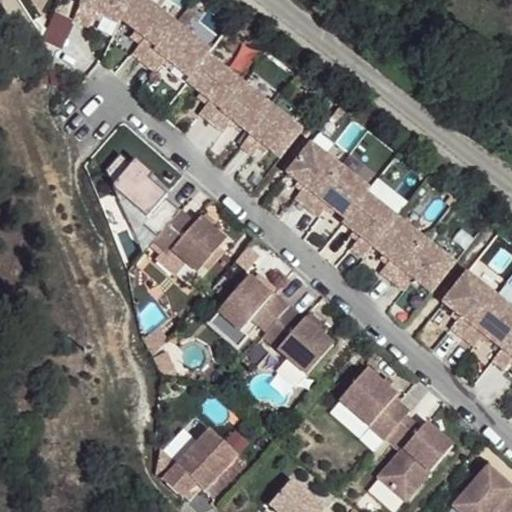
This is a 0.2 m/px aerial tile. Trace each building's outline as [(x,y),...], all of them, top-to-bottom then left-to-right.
[(100,17),(116,25),(118,20),(127,0),(81,0),(71,20),(86,28),(91,18),(93,14),(100,17)] [(171,22),(142,0),(127,0),(118,20),(142,38),(133,50),(144,59),(171,22)] [(206,54),(208,50),(171,22),(144,59),(155,68),(164,56),(189,75),(206,54)] [(209,122),(240,82),(206,54),(189,75),(183,82),(207,100),(197,112),(209,122)] [(249,133),(271,106),(240,82),(209,122),(221,130),(230,119),(249,133)] [(277,155),(299,128),(271,106),(240,145),(250,152),(259,141),(277,155)] [(338,165),(309,142),(285,172),(302,186),(293,198),(305,207),(338,165)] [(269,168),(275,156),(259,147),(253,159),(269,168)] [(368,188),(338,165),(305,207),(317,217),(326,205),(344,219),(365,192),(368,188)] [(395,215),(365,192),(344,219),(341,223),(359,237),(350,249),(361,258),(370,246),(395,215)] [(179,209),(151,239),(167,253),(170,250),(194,272),(224,239),(199,216),(193,223),(179,209)] [(395,215),(370,246),(389,260),(380,272),(392,281),(425,239),(395,215)] [(430,291),(453,261),(425,239),(392,281),(404,290),(413,278),(430,291)] [(266,331),(287,307),(271,292),(269,295),(247,275),(217,310),(240,330),(251,317),(266,331)] [(493,297),(463,275),(440,305),(458,319),(449,331),(461,340),(493,297)] [(511,311),(493,297),(461,340),(472,349),(482,337),(499,350),(511,333),(511,311)] [(262,335),(307,375),(334,344),(305,316),(302,320),(287,306),(287,307),(266,331),(262,335)] [(511,333),(499,350),(490,362),(501,371),(510,359),(511,360),(511,333)] [(278,372),(293,385),(304,373),(288,360),(278,372)] [(366,368),(339,401),(384,440),(386,437),(406,414),(410,410),(394,397),(397,394),(366,368)] [(421,428),(406,414),(386,437),(401,450),(378,476),(405,499),(452,445),(432,427),(427,433),(421,428)] [(432,427),(426,422),(421,428),(427,433),(432,427)] [(178,467),(160,451),(156,472),(183,497),(196,483),(204,491),(237,454),(210,429),(189,451),(191,452),(178,467)] [(511,511),(511,496),(510,495),(511,494),(503,486),(507,482),(490,466),(454,505),(462,511),(511,511)] [(322,511),(325,510),(291,479),(270,503),(280,511),(322,511)] [(511,493),(511,485),(507,482),(503,486),(511,494),(511,493)]
